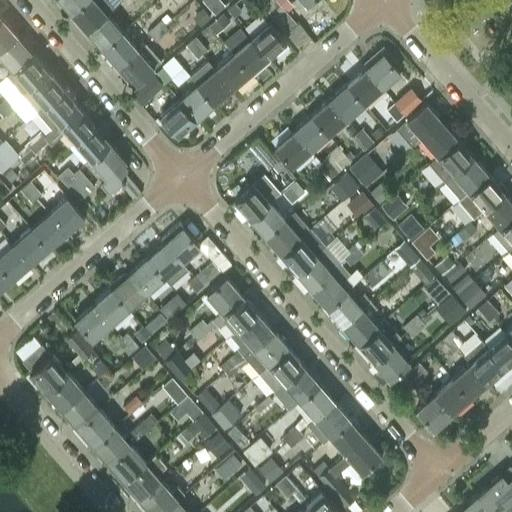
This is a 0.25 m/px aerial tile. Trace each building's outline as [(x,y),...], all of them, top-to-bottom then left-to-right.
[(60,0),(70,11),(82,0),(60,0)] [(105,12),(114,5),(108,0),(82,0),(70,11),(86,29),(105,12)] [(244,10),(236,0),(235,0),(226,8),(234,18),(244,10)] [(283,31),(294,22),(286,13),(274,0),(268,0),(263,5),(269,12),(267,13),(283,31)] [(287,0),(274,0),(286,13),(293,6),(287,0)] [(210,17),(202,7),(195,13),(203,23),(210,17)] [(230,20),(222,11),(209,23),(217,32),(230,20)] [(121,30),(105,12),(86,29),(101,47),(121,30)] [(166,13),(160,19),(164,24),(170,18),(166,13)] [(0,15),(0,47),(16,33),(0,15)] [(155,41),(168,29),(160,19),(146,31),(155,41)] [(284,38),(276,29),(267,19),(250,34),(267,53),(272,48),(275,52),(286,42),(283,39),(284,38)] [(206,41),(215,33),(209,25),(200,33),(206,41)] [(117,65),(136,48),(121,30),(101,47),(117,65)] [(16,33),(0,47),(0,54),(12,68),(32,51),(16,33)] [(248,69),(267,53),(250,34),(232,50),(248,69)] [(197,57),(207,48),(195,35),(185,44),(197,57)] [(133,83),(160,59),(144,41),(136,48),(117,65),(133,83)] [(369,60),(364,65),(380,84),(398,68),(390,59),(393,56),(382,44),(367,57),(369,60)] [(231,84),(248,69),(232,50),(214,65),(231,84)] [(12,69),(6,75),(20,92),(47,69),(32,51),(12,68),(12,69)] [(172,55),(160,65),(161,67),(169,76),(170,77),(182,66),(172,55)] [(213,100),(231,84),(214,65),(208,58),(190,73),(197,81),(213,100)] [(363,99),(380,84),(364,65),(346,80),(363,99)] [(164,80),(169,76),(161,67),(156,71),(164,80)] [(47,69),(20,92),(36,110),(63,87),(47,69)] [(152,72),(141,81),(151,93),(163,83),(152,72)] [(345,115),(363,99),(346,80),(328,96),(345,115)] [(195,116),(213,100),(197,81),(178,97),(195,116)] [(420,95),(420,94),(412,85),(394,100),(403,110),(420,95)] [(63,87),(36,110),(52,127),(78,105),(63,87)] [(11,110),(17,105),(8,95),(3,100),(11,110)] [(327,131),(345,115),(328,96),(310,111),(327,131)] [(176,132),(195,116),(178,97),(159,113),(165,119),(172,128),(175,131),(176,132)] [(0,111),(4,116),(11,110),(3,100),(0,102),(0,111)] [(405,117),(394,127),(410,146),(421,136),(441,119),(425,100),(405,117)] [(40,130),(34,136),(42,145),(48,140),(50,143),(62,132),(65,129),(74,139),(94,123),(78,105),(52,127),(52,128),(44,135),(40,130)] [(395,105),(388,111),(395,120),(402,114),(395,105)] [(309,146),(327,131),(310,111),(292,128),(309,146)] [(165,119),(160,124),(170,136),(175,131),(172,128),(165,119)] [(441,119),(421,136),(436,153),(456,136),(441,119)] [(94,123),(74,139),(89,157),(109,140),(94,123)] [(379,124),(371,131),(376,137),(384,130),(379,124)] [(357,142),(367,133),(361,127),(351,136),(357,142)] [(290,163),(309,146),(292,128),(274,144),(290,163)] [(363,148),(373,139),(367,133),(357,142),(363,148)] [(34,136),(26,142),(27,143),(30,146),(35,151),(42,145),(34,136)] [(437,154),(428,162),(443,179),(452,171),(472,154),(456,136),(436,153),(437,154)] [(257,137),(248,145),(258,157),(267,149),(257,137)] [(109,140),(89,157),(105,175),(100,179),(108,188),(118,179),(124,174),(123,172),(125,170),(125,162),(123,160),(125,158),(109,140)] [(27,143),(18,151),(21,154),(30,146),(27,143)] [(21,154),(19,156),(23,161),(23,162),(31,154),(32,155),(33,156),(36,153),(35,152),(35,151),(30,146),(26,150),(21,154)] [(364,153),(349,166),(365,185),(380,172),(364,153)] [(452,171),(443,179),(458,197),(487,172),(472,154),(452,171)] [(327,157),(317,166),(322,171),(332,163),(327,157)] [(277,160),(272,165),(277,171),(284,165),(279,159),(277,160)] [(328,178),(338,170),(332,163),(322,171),(328,178)] [(63,180),(71,172),(66,166),(57,173),(63,180)] [(10,167),(4,172),(12,181),(18,175),(10,167)] [(79,198),(94,185),(78,167),(71,172),(63,180),(79,198)] [(284,186),(294,177),(287,170),(278,179),(284,186)] [(357,185),(345,171),(330,184),(342,198),(357,185)] [(482,207),(502,189),(487,172),(458,197),(457,197),(473,215),(482,207)] [(124,174),(118,179),(123,186),(131,179),(126,173),(124,174)] [(295,179),(282,191),(291,201),(304,190),(295,179)] [(25,194),(35,186),(30,180),(20,189),(25,194)] [(248,217),(268,200),(251,181),(232,198),(248,217)] [(369,192),(380,204),(391,194),(380,182),(369,191),(369,192)] [(31,202),(41,193),(35,186),(25,194),(31,202)] [(498,225),(511,212),(511,200),(502,189),(482,207),(498,225)] [(373,204),(361,190),(350,199),(362,214),(363,213),(373,204)] [(391,194),(380,204),(391,218),(405,206),(393,192),(391,194)] [(66,195),(48,210),(65,229),(71,224),(74,227),(85,218),(82,215),(83,214),(66,195)] [(283,217),(268,200),(248,217),(264,234),(283,217)] [(376,229),(387,220),(373,204),(363,213),(376,229)] [(308,227),(292,209),(283,217),(264,234),(279,252),(308,227)] [(48,210),(30,225),(47,245),(65,229),(48,210)] [(409,212),(397,223),(410,238),(422,227),(409,212)] [(511,240),(511,212),(498,225),(499,225),(491,231),(505,247),(511,241),(511,240)] [(469,220),(457,231),(463,238),(475,227),(469,220)] [(196,241),(181,223),(178,221),(161,236),(163,239),(180,259),(198,243),(196,241)] [(30,225),(12,241),(29,261),(47,245),(30,225)] [(294,269),(324,244),(308,226),(308,227),(279,252),(294,269)] [(207,235),(198,243),(211,258),(220,250),(207,235)] [(163,239),(146,254),(163,274),(169,282),(187,266),(180,259),(163,239)] [(409,264),(419,256),(405,239),(395,248),(409,264)] [(359,255),(365,250),(356,240),(351,245),(359,255)] [(12,241),(0,251),(0,264),(10,276),(29,261),(12,241)] [(340,262),(339,262),(324,244),(294,269),(310,287),(340,262)] [(354,260),(359,255),(351,245),(341,254),(344,258),(348,254),(354,260)] [(220,250),(211,258),(212,259),(221,269),(222,270),(231,262),(220,250)] [(440,272),(453,262),(446,253),(433,264),(440,272)] [(145,290),(163,274),(146,254),(127,271),(145,290)] [(350,264),(354,260),(348,254),(344,258),(350,264)] [(424,283),(435,274),(419,256),(409,264),(424,283)] [(203,285),(221,269),(212,259),(194,275),(203,285)] [(444,273),(450,280),(464,269),(458,261),(444,273)] [(346,276),(349,272),(340,262),(310,287),(325,305),(345,288),(346,289),(353,283),(346,276)] [(0,264),(0,285),(10,276),(0,264)] [(118,273),(107,283),(110,286),(127,306),(145,290),(127,271),(120,276),(118,273)] [(465,272),(451,285),(457,291),(471,279),(465,272)] [(220,309),(240,292),(224,274),(205,291),(220,309)] [(196,290),(203,285),(194,275),(187,280),(191,284),(196,290)] [(473,280),(457,294),(468,307),(471,305),(484,293),(473,280)] [(196,290),(191,284),(185,289),(192,296),(197,292),(196,290)] [(109,322),(127,306),(110,286),(91,302),(109,322)] [(355,299),(346,289),(345,288),(325,305),(341,323),(369,298),(363,291),(355,299)] [(177,291),(159,307),(168,317),(173,313),(186,302),(177,291)] [(232,331),(256,310),(240,292),(220,309),(221,309),(211,318),(206,322),(202,318),(196,323),(205,333),(216,323),(218,326),(224,322),(232,331)] [(452,296),(438,308),(450,323),(464,310),(452,296)] [(368,315),(377,307),(369,298),(341,323),(356,340),(376,323),(368,315)] [(483,313),(493,304),(487,298),(477,306),(483,313)] [(91,338),(109,322),(91,302),(73,318),(91,338)] [(488,319),(498,311),(493,304),(483,313),(488,319)] [(422,306),(416,311),(419,314),(420,316),(426,310),(425,309),(422,306)] [(415,313),(412,316),(421,326),(424,323),(426,322),(427,323),(433,318),(426,310),(425,309),(418,315),(415,313)] [(242,353),(271,328),(256,310),(232,331),(229,334),(239,345),(236,347),(237,348),(242,353)] [(468,314),(464,317),(469,324),(473,320),(468,314)] [(155,315),(145,324),(152,332),(158,326),(162,323),(155,315)] [(392,342),(393,341),(400,335),(385,316),(376,323),(356,340),(372,358),(392,342)] [(415,331),(421,326),(412,316),(402,325),(406,329),(410,326),(415,331)] [(197,339),(205,333),(196,323),(188,329),(197,339)] [(135,333),(141,341),(150,333),(143,326),(135,333)] [(411,335),(415,331),(410,326),(406,329),(411,335)] [(257,371),(287,346),(271,328),(242,353),(237,348),(226,358),(234,367),(237,365),(238,366),(246,358),(257,371)] [(504,363),(511,355),(511,336),(505,328),(487,344),(504,363)] [(93,348),(89,343),(75,329),(66,337),(83,357),(93,348)] [(447,344),(456,336),(450,329),(441,338),(447,344)] [(122,346),(131,337),(126,331),(117,340),(122,346)] [(453,351),(462,342),(456,336),(447,344),(453,351)] [(128,353),(137,344),(131,337),(122,346),(128,353)] [(165,358),(174,349),(164,337),(154,346),(165,358)] [(481,337),(463,352),(469,359),(486,378),(504,363),(487,344),(481,337)] [(407,359),(392,342),(372,359),(388,376),(407,359)] [(50,351),(48,353),(40,344),(23,359),(31,368),(28,370),(44,388),(66,369),(50,351)] [(146,364),(155,356),(145,345),(136,352),(146,364)] [(273,389),(277,385),(303,364),(287,346),(257,371),(273,389)] [(80,372),(97,357),(92,350),(74,365),(80,372)] [(176,358),(169,365),(179,376),(186,369),(176,358)] [(227,374),(234,367),(226,358),(219,365),(227,374)] [(412,381),(426,369),(417,359),(404,371),(412,380),(412,381)] [(468,394),(486,378),(469,359),(451,374),(468,394)] [(98,375),(108,367),(102,360),(92,368),(98,375)] [(298,398),(318,381),(303,364),(277,385),(283,392),(289,388),(298,398)] [(60,406),(82,387),(66,369),(44,388),(60,406)] [(404,371),(398,376),(406,385),(412,380),(404,371)] [(450,409),(468,394),(451,374),(433,390),(450,409)] [(175,391),(181,387),(171,375),(165,380),(175,391)] [(314,416),(334,399),(318,381),(298,398),(309,410),(302,416),(307,422),(314,416)] [(76,424),(98,405),(82,387),(60,406),(76,424)] [(212,411),(220,404),(205,387),(197,395),(212,411)] [(266,404),(272,399),(263,389),(257,394),(266,404)] [(431,426),(450,409),(433,390),(414,406),(431,426)] [(187,393),(169,409),(177,418),(186,410),(193,418),(202,410),(187,393)] [(259,410),(266,404),(257,394),(250,400),(259,410)] [(129,412),(139,403),(133,396),(123,405),(129,412)] [(240,411),(229,399),(227,397),(220,404),(212,411),(210,412),(223,427),(240,411)] [(329,434),(349,417),(334,399),(314,416),(307,423),(323,441),(330,434),(329,434)] [(92,443),(114,424),(98,405),(76,424),(92,443)] [(154,420),(160,415),(155,408),(132,427),(138,434),(139,435),(155,422),(154,420)] [(209,431),(215,425),(202,410),(193,418),(190,421),(197,428),(203,423),(209,431)] [(302,416),(294,423),(295,424),(299,429),(307,422),(302,416)] [(345,451),(364,434),(349,417),(329,434),(330,434),(345,451)] [(114,424),(92,443),(108,461),(130,442),(138,434),(132,427),(123,434),(114,424)] [(241,447),(249,441),(235,424),(227,430),(241,447)] [(297,440),(303,434),(299,429),(295,424),(288,430),(297,440)] [(216,455),(230,444),(218,430),(205,441),(216,455)] [(290,445),(297,440),(288,430),(282,435),(290,445)] [(258,434),(242,449),(254,463),(271,448),(258,434)] [(361,470),(380,452),(364,434),(345,451),(328,466),(318,475),(344,503),(353,495),(334,473),(351,458),(361,470)] [(124,479),(145,460),(130,442),(108,461),(124,479)] [(145,460),(124,479),(139,496),(161,477),(156,472),(166,464),(156,452),(146,461),(145,460)] [(233,453),(216,467),(224,477),(241,462),(233,453)] [(270,480),(282,469),(270,455),(257,466),(270,480)] [(318,475),(328,466),(322,459),(312,468),(318,475)] [(290,479),(285,473),(274,481),(280,488),(290,479)] [(511,488),(500,474),(477,494),(492,511),(508,511),(511,509),(511,488)] [(177,484),(171,489),(161,477),(139,496),(152,511),(159,511),(177,496),(178,497),(183,492),(177,484)] [(255,492),(265,484),(259,477),(249,486),(255,492)] [(291,491),(296,486),(290,479),(280,488),(286,495),(291,491)] [(299,500),(304,496),(296,486),(291,491),(299,500)] [(310,511),(333,511),(338,508),(321,488),(303,504),(310,511)] [(463,500),(451,511),(492,511),(477,494),(466,503),(463,500)] [(190,511),(178,497),(177,496),(159,511),(190,511)]
